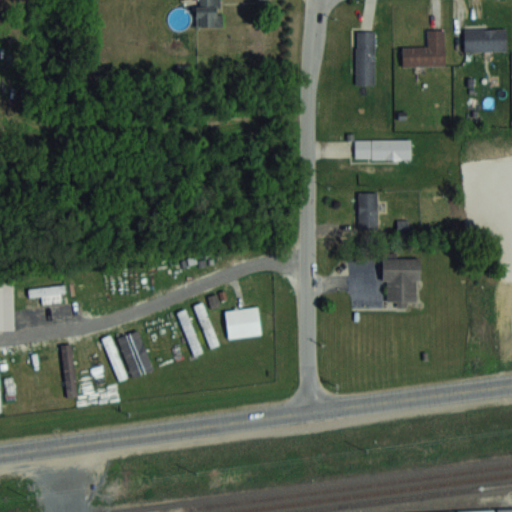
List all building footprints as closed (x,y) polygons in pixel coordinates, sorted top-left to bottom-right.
[(198,0),(198,26),(220,26),(220,0),(198,0)] [(506,27),(464,27),(464,50),(506,50),(506,27)] [(445,65),(445,28),(426,28),(426,46),(402,46),(402,65),(445,65)] [(376,29),(356,29),(356,83),(376,83),(376,29)] [(410,138),(355,138),(355,157),(410,157),(410,138)] [(359,227),(377,227),(377,191),(359,191),(359,227)] [(413,280),(413,301),(403,301),(403,307),(394,307),(394,301),(384,301),(384,280),(379,280),(379,258),(417,258),(417,280),(413,280)] [(11,330),(0,330),(0,280),(10,280),(11,330)] [(193,304),(212,346),(220,342),(202,301),(193,304)] [(257,334),(225,338),(221,310),(254,306),(257,334)] [(177,311),(194,354),(203,350),(186,307),(177,311)]
